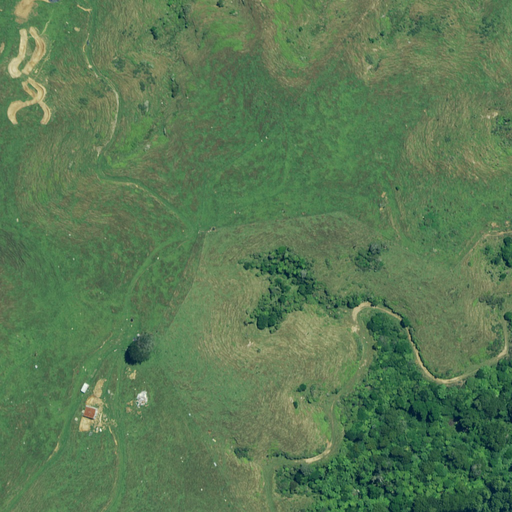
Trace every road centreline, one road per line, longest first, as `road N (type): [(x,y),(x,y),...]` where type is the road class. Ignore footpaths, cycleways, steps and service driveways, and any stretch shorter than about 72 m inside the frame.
road 1 (track): [(511,310),(501,317),(499,358),(446,383),(415,360),(399,319),(365,302),(335,316),(355,354),(318,420),(321,450),(279,464),(260,489),(260,511)]
road 2 (track): [(0,510),(71,408),(85,323),(48,237),(0,167)]
